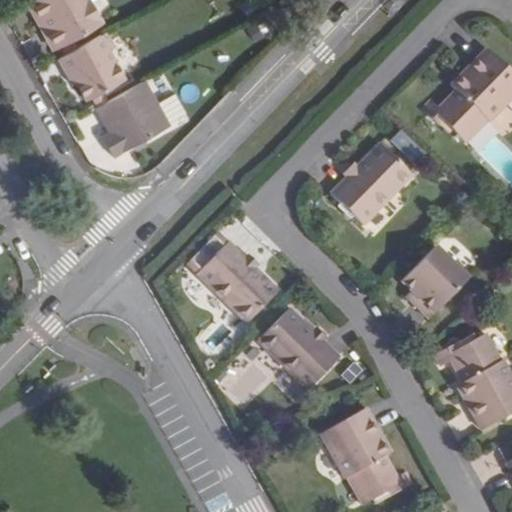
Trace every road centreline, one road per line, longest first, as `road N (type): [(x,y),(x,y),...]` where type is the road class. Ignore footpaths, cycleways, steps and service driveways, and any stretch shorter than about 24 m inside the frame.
road 1 (residential): [(473,511),(374,331),(272,210),(277,187),(471,5),(511,1)]
road 2 (residential): [(98,270),(356,0)]
road 3 (residential): [(250,511),(152,333),(98,270)]
road 4 (residential): [(0,70),(100,228),(98,270)]
road 5 (residential): [(0,368),(98,270)]
road 6 (residential): [(98,270),(55,268),(0,193)]
